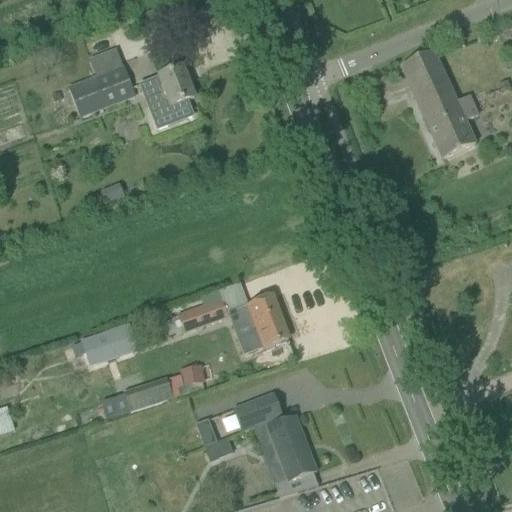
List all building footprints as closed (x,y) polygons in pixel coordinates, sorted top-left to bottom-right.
[(400,70),(443,162),(476,147),(465,124),(479,117),(471,99),(457,105),(433,55),(400,70)] [(68,91),(79,119),(135,97),(123,69),(68,91)] [(157,84),(141,90),(146,104),(158,133),(192,120),(186,104),(188,103),(194,101),(182,71),(164,78),(158,81),(156,82),(157,84)] [(507,83),(497,88),(501,97),(511,92),(507,83)] [(58,95),(51,97),(54,105),(61,103),(58,95)] [(238,343),(244,359),(288,343),(272,299),(245,310),(255,336),(238,343)] [(178,319),(184,334),(195,330),(196,332),(227,320),(221,303),(178,319)] [(142,318),(131,322),(135,334),(146,330),(142,318)] [(130,328),(79,346),(88,371),(139,353),(130,328)] [(183,388),(180,389),(182,400),(193,397),(191,387),(204,384),(201,369),(180,373),(183,388)] [(101,407),(107,423),(173,401),(166,381),(124,396),(125,399),(101,407)] [(295,420),(284,424),(274,397),(233,412),(240,435),(257,429),(259,434),(266,432),(272,448),(263,451),(269,467),(278,464),(286,487),(316,476),(295,420)] [(0,412),(0,435),(13,432),(7,410),(0,412)] [(209,466),(219,462),(213,447),(203,451),(209,466)]
